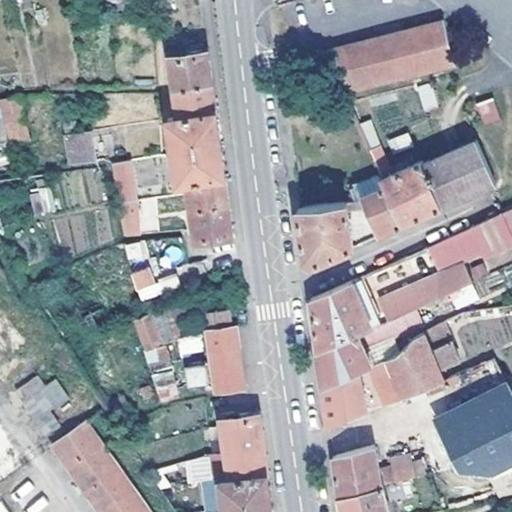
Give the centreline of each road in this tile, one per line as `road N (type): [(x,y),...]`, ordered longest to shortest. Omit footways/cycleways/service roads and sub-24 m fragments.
road 1 (secondary): [(271,287),(236,0)]
road 2 (residential): [(271,287),(312,281),(493,201)]
road 3 (secondary): [(302,511),(271,287)]
